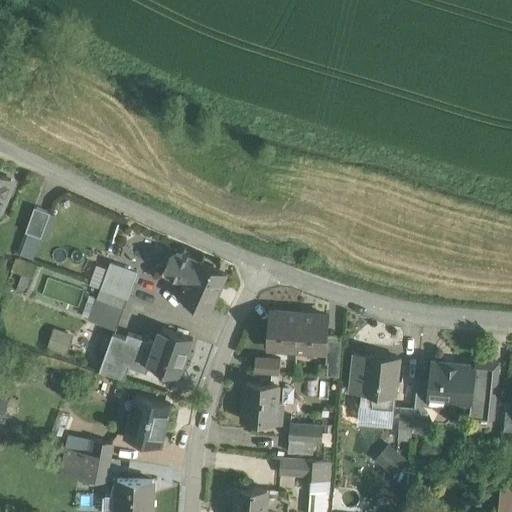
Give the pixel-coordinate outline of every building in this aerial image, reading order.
[(0,175),(0,199),(0,200),(2,201),(7,198),(13,184),(11,179),(2,175),(0,175)] [(50,211),(35,206),(26,230),(41,236),(50,211)] [(227,273),(178,252),(172,254),(166,266),(169,273),(187,281),(181,296),(211,309),(227,273)] [(22,274),(27,260),(16,256),(11,271),(22,274)] [(22,274),(17,288),(31,293),(41,265),(27,260),(22,274)] [(137,272),(110,262),(101,287),(128,297),(137,272)] [(128,297),(101,287),(90,318),(116,328),(128,297)] [(299,312),(274,311),(271,346),(297,348),(299,312)] [(325,315),(299,312),(297,348),(323,350),(325,315)] [(193,337),(162,326),(157,342),(155,341),(128,331),(127,337),(113,332),(100,369),(125,377),(129,364),(147,370),(149,363),(180,374),(193,337)] [(57,329),(52,347),(69,352),(74,334),(57,329)] [(342,340),(329,339),(328,341),(326,362),(328,363),(327,375),(339,375),(342,340)] [(400,357),(354,353),(350,390),(361,391),(360,404),(362,404),(360,421),(390,424),(392,407),(394,408),(396,394),(396,395),(400,357)] [(281,357),(257,356),(256,370),(280,371),(281,357)] [(481,366),(476,365),(472,401),(471,401),(470,415),(493,417),(498,361),(482,360),(481,366)] [(476,365),(432,361),(430,381),(428,396),(429,396),(429,402),(444,403),(445,398),(471,401),(472,401),(476,365)] [(97,377),(89,402),(112,409),(120,384),(97,377)] [(430,381),(418,379),(414,411),(427,412),(429,402),(429,396),(428,396),(430,381)] [(278,383),(245,381),(242,419),(281,422),(282,407),(277,406),(278,383)] [(0,393),(0,413),(8,414),(9,394),(0,393)] [(170,402),(137,394),(137,395),(143,397),(140,410),(135,409),(129,433),(128,432),(127,434),(160,442),(170,402)] [(414,406),(400,405),(399,427),(398,438),(411,439),(412,428),(412,427),(414,406)] [(323,424),(291,422),(290,438),(313,439),(322,440),(323,424)] [(113,442),(90,437),(87,450),(111,455),(113,442)] [(313,439),(290,438),(288,451),(312,453),(313,439)] [(376,458),(394,472),(406,455),(388,442),(376,458)] [(87,450),(67,446),(63,473),(105,481),(108,470),(84,465),(87,450)] [(111,455),(87,450),(84,465),(108,470),(111,455)] [(306,458),(281,456),(280,473),(305,474),(306,458)] [(127,458),(124,478),(148,479),(151,462),(127,458)] [(321,459),(306,458),(305,474),(304,478),(311,478),(319,479),(321,459)] [(321,459),(319,479),(331,480),(332,460),(321,459)] [(124,478),(118,478),(116,511),(151,511),(153,479),(148,479),(124,478)] [(319,479),(311,478),(310,491),(330,493),(331,480),(319,479)] [(267,489),(237,486),(235,511),(265,511),(267,489)]
